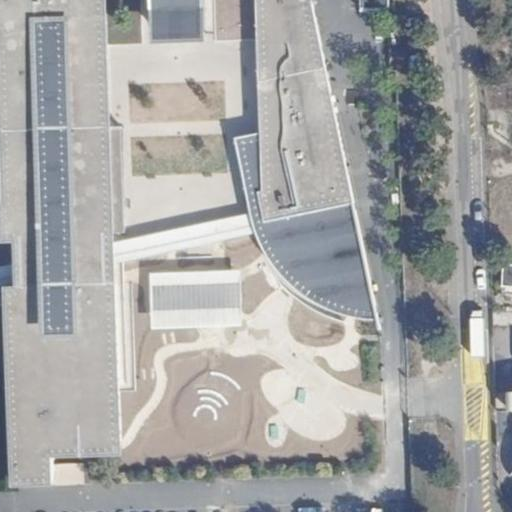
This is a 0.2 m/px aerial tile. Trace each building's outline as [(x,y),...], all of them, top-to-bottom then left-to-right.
[(0,303),(0,341),(13,339),(17,487),(59,486),(57,459),(126,458),(108,0),(0,0),(0,58),(8,245),(20,244),(23,291),(11,292),(12,301),(0,303)] [(210,45),(208,0),(155,0),(157,47),(210,45)] [(312,0),(259,0),(264,131),(243,137),(262,229),(275,251),(279,257),(287,266),(311,288),(338,304),(367,311),(378,312),(312,0)] [(390,9),(389,0),(363,0),(364,10),(390,9)] [(223,119),(222,83),(192,83),(192,119),(223,119)] [(246,327),(242,270),(153,275),(156,332),(246,327)] [(511,320),(493,321),(498,499),(511,509),(511,320)]
